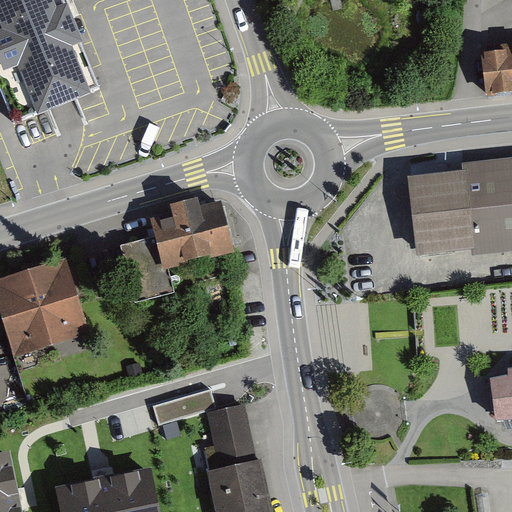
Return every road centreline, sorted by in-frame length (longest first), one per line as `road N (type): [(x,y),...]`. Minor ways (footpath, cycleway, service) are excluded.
road 1 (unclassified): [(327,511),(288,289),(288,202)]
road 2 (tertiary): [(250,166),(0,235)]
road 3 (tertiary): [(511,118),(327,149)]
road 4 (unclassified): [(279,125),(238,0)]
